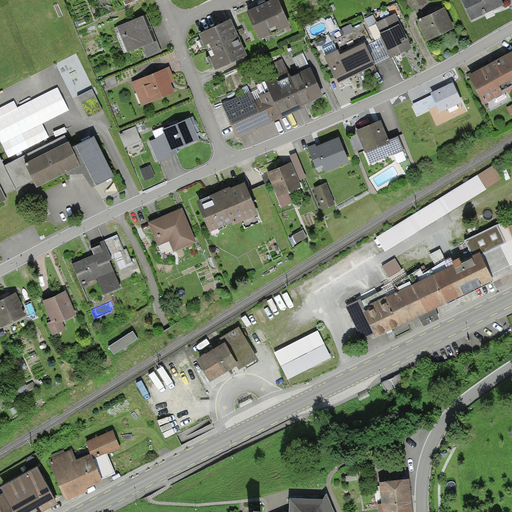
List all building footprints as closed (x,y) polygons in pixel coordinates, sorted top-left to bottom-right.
[(247,13),(260,41),(272,35),(269,30),(276,27),(279,32),(290,27),(277,0),(275,0),(262,6),(247,13)] [(406,0),(411,10),(427,3),(425,0),(406,0)] [(460,0),(472,22),(489,13),(505,6),(502,0),(460,0)] [(418,21),(427,41),(455,29),(446,9),(418,21)] [(384,46),(390,58),(412,48),(406,35),(396,14),(376,23),(386,45),(384,46)] [(148,16),(114,28),(124,54),(142,47),(146,58),(162,52),(148,16)] [(325,31),(339,28),(336,17),(322,21),(325,31)] [(199,35),(216,72),(248,57),(238,34),(232,20),(199,35)] [(325,57),(336,80),(337,80),(339,83),(352,77),(375,66),(373,63),(374,62),(365,44),(341,56),(338,51),(325,57)] [(511,51),(494,62),(469,76),(485,104),(511,89),(511,51)] [(223,104),(238,139),(305,110),(303,106),(324,97),(311,68),(291,76),(283,57),(259,68),(270,92),(260,96),(261,98),(254,101),(251,92),(223,104)] [(169,67),(132,82),(142,106),(175,93),(171,83),(175,81),(169,67)] [(462,103),(453,83),(446,86),(431,93),(432,95),(437,106),(437,107),(441,114),(462,103)] [(92,90),(79,96),(89,117),(102,110),(92,90)] [(437,107),(432,95),(413,104),(419,116),(437,107)] [(193,117),(162,130),(164,136),(171,152),(199,141),(195,133),(199,131),(196,125),(193,117)] [(382,122),(358,131),(371,164),(404,150),(398,137),(389,141),(382,122)] [(135,127),(119,134),(125,147),(140,140),(135,127)] [(4,166),(0,158),(0,204),(6,201),(4,196),(33,181),(37,189),(67,174),(80,167),(84,175),(91,189),(114,177),(94,138),(72,150),(65,135),(4,166)] [(171,152),(164,136),(150,141),(158,162),(173,156),(171,152)] [(307,148),(316,168),(323,166),(326,173),(350,163),(339,137),(327,142),(318,146),(317,144),(307,148)] [(297,154),(290,156),(300,180),(307,177),(297,154)] [(281,208),(293,203),(289,193),(302,188),(291,163),(285,165),(267,173),(275,194),(281,208)] [(491,166),(377,238),(386,252),(500,180),(491,166)] [(80,167),(67,174),(68,176),(84,175),(80,167)] [(378,187),(394,181),(391,171),(374,176),(378,187)] [(227,190),(197,202),(209,232),(233,223),(234,226),(259,216),(246,182),(227,190)] [(326,184),(314,189),(322,209),(334,204),(326,184)] [(187,220),(182,209),(150,223),(159,245),(169,240),(174,252),(196,242),(187,220)] [(445,270),(459,299),(511,273),(511,271),(510,267),(511,266),(511,237),(508,228),(505,222),(464,240),(472,257),(461,263),(459,259),(453,262),(451,263),(452,266),(445,270)] [(300,229),(291,234),(295,241),(304,236),(300,229)] [(104,295),(121,288),(114,272),(110,261),(116,258),(120,269),(133,264),(126,249),(123,251),(117,236),(91,246),(95,256),(74,265),(82,285),(97,278),(104,295)] [(374,334),(377,339),(391,332),(459,299),(445,270),(452,266),(451,263),(453,262),(451,258),(446,261),(440,249),(430,254),(436,267),(423,274),(421,269),(393,286),(360,301),(361,303),(350,308),(365,338),(374,334)] [(395,259),(382,267),(390,280),(403,272),(395,259)] [(63,323),(77,316),(69,297),(66,291),(42,301),(51,321),(47,323),(52,336),(66,330),(63,323)] [(0,323),(2,328),(27,316),(16,293),(9,297),(0,300),(0,323)] [(224,343),(238,367),(240,370),(257,359),(239,329),(222,339),(224,343)] [(134,331),(110,347),(114,354),(138,338),(134,331)] [(313,331),(274,352),(287,376),(326,356),(313,331)] [(224,343),(196,360),(210,383),(238,367),(224,343)] [(86,443),(92,456),(76,462),(71,451),(49,460),(67,501),(88,492),(87,489),(103,482),(102,480),(93,460),(107,454),(121,449),(113,432),(86,443)] [(107,454),(93,460),(102,480),(116,474),(107,454)] [(0,489),(4,496),(0,498),(0,508),(2,511),(44,511),(57,505),(37,469),(0,489)] [(413,511),(412,492),(411,479),(379,482),(381,504),(377,505),(377,511),(413,511)] [(277,511),(329,511),(321,493),(286,495),(286,509),(277,511)]
